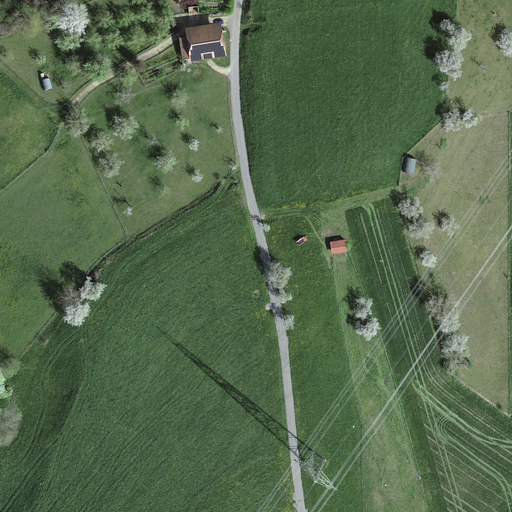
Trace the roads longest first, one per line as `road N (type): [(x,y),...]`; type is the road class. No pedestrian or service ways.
road 1 (unclassified): [(235,0),(239,147),(284,356),(301,511)]
road 2 (track): [(234,21),(195,21),(89,87),(61,115),(0,65)]
